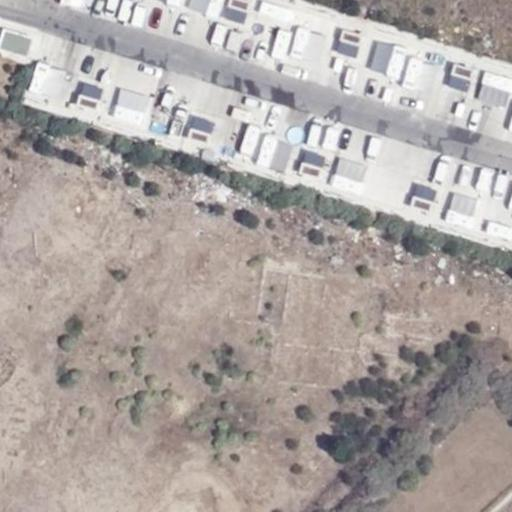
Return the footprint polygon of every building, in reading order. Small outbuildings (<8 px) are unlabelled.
[(162,0),(161,22),(177,23),(178,0),(162,0)] [(209,0),(204,12),(242,27),(252,2),(247,0),(209,0)] [(254,10),(250,39),(283,44),(287,15),(254,10)] [(328,54),(336,25),(299,15),(291,43),(328,54)] [(343,29),(336,50),(357,57),(364,35),(343,29)] [(3,31),(1,45),(26,50),(28,35),(3,31)] [(402,80),(436,82),(438,56),(404,54),(402,80)] [(28,97),(42,99),(49,62),(35,59),(28,97)] [(511,143),(511,76),(452,61),(445,88),(459,91),(450,127),(511,143)] [(76,101),(99,108),(105,87),(83,80),(76,101)] [(134,123),(143,96),(112,86),(103,113),(134,123)] [(306,150),(303,164),(322,168),(325,153),(306,150)] [(330,176),(360,186),(368,160),(339,151),(330,176)] [(511,180),(498,177),(487,219),(500,223),(495,239),(511,243),(511,180)] [(411,201),(429,207),(435,189),(417,182),(411,201)] [(480,224),(483,190),(467,188),(464,222),(480,224)]
